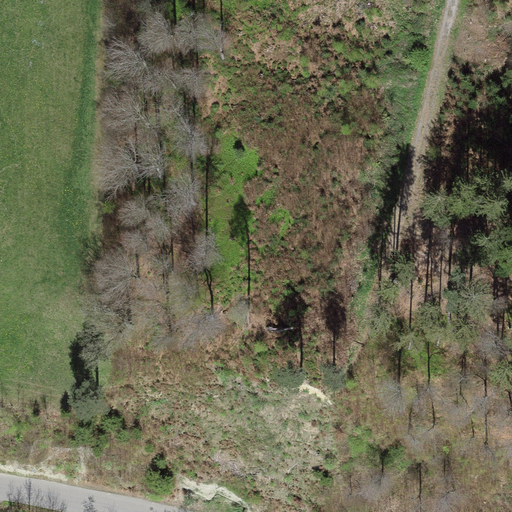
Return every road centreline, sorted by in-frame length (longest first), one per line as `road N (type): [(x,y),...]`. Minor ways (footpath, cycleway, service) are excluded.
road 1 (track): [(348,362),(400,207),(453,0)]
road 2 (tertiary): [(0,486),(131,511)]
